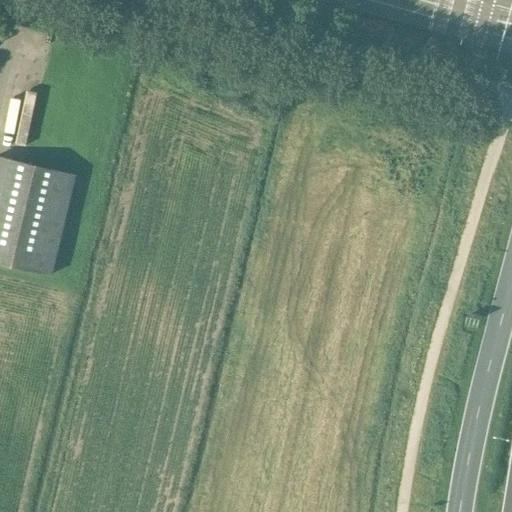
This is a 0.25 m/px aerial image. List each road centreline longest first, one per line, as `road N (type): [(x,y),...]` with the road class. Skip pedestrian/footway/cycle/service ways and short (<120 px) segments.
road 1 (unclassified): [(511,96),(159,0)]
road 2 (motorway): [(511,281),(460,511)]
